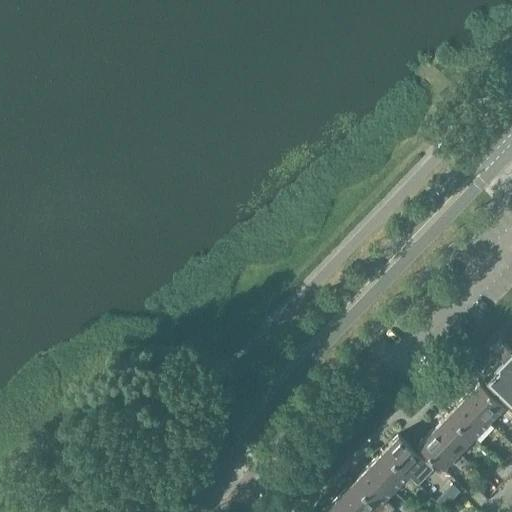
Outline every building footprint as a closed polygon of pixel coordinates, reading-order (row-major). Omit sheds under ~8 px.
[(511,344),(510,347),(501,338),(493,347),(502,356),(483,375),(511,403),(511,344)] [(464,397),(489,422),(504,406),(479,381),(464,397)] [(464,397),(449,413),(474,437),(489,422),(464,397)] [(434,428),(458,453),(474,437),(449,413),(434,428)] [(458,453),(434,428),(418,444),(443,469),(458,453)] [(383,450),(418,484),(424,477),(415,468),(424,459),(399,434),(383,450)] [(383,450),(368,466),(393,490),(402,482),(411,491),(418,484),(383,450)] [(502,464),(511,474),(511,472),(511,461),(508,458),(502,464)] [(511,474),(502,464),(495,471),(504,481),(511,474)] [(368,466),(353,481),(384,511),(390,511),(394,508),(385,499),(393,490),(368,466)] [(384,511),(353,481),(338,497),(353,511),(384,511)] [(471,496),(481,505),(487,498),(478,489),(471,496)] [(353,511),(338,497),(323,511),(353,511)]
